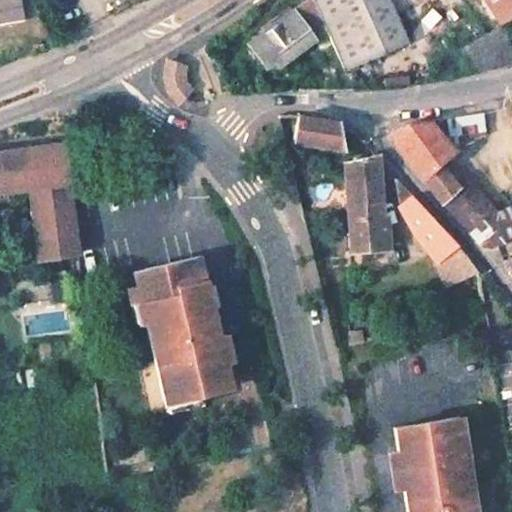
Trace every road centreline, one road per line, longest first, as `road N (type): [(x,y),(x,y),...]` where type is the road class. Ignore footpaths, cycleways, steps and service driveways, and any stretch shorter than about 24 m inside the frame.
road 1 (residential): [(181,126),(225,168),(273,254),(330,511)]
road 2 (residential): [(349,112),(511,290)]
road 3 (residential): [(181,126),(257,110),(349,112)]
road 4 (residential): [(349,112),(511,84)]
road 5 (tertiary): [(92,63),(204,0)]
